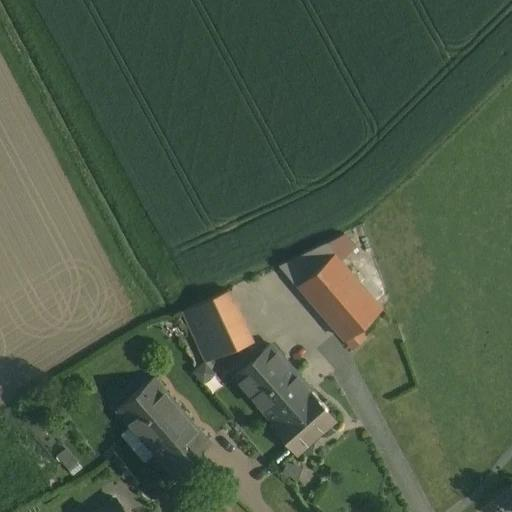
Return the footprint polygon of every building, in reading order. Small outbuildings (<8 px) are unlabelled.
[(380,309),(333,254),(311,272),(296,285),(343,340),(380,309)] [(305,265),(290,278),(296,285),(311,272),(305,265)] [(250,342),(226,291),(183,311),(206,362),(250,342)] [(309,392),(269,346),(234,377),(234,378),(248,393),(260,407),(274,423),(309,392)] [(248,393),(234,378),(234,377),(223,387),(237,403),(248,393)] [(205,443),(154,381),(118,410),(169,473),(205,443)] [(274,423),(270,426),(294,453),(333,419),(309,392),(274,423)] [(248,393),(237,403),(249,417),(260,407),(248,393)] [(274,423),(260,407),(249,417),(263,432),(270,426),(274,423)] [(65,450),(57,456),(66,467),(74,461),(65,450)] [(226,511),(208,492),(186,511),(226,511)] [(123,511),(114,499),(97,511),(123,511)]
